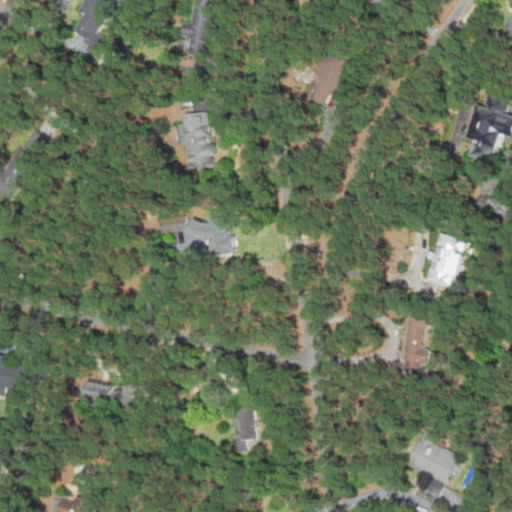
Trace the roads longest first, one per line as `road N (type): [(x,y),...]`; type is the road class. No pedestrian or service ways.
road 1 (residential): [(312,364),(334,252),(379,126),(461,0)]
road 2 (residential): [(312,364),(258,0)]
road 3 (residential): [(312,364),(0,298)]
road 4 (residential): [(342,511),(316,421),(312,364)]
